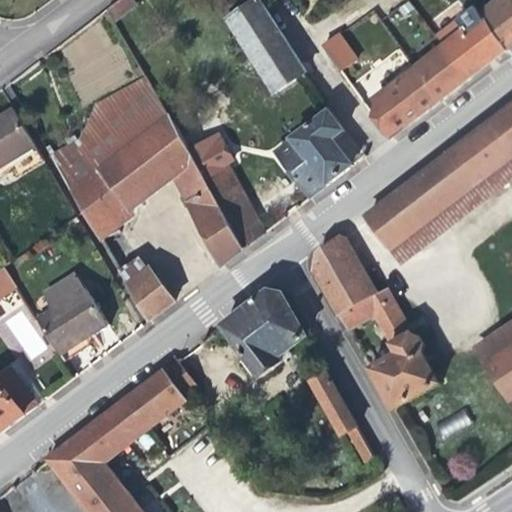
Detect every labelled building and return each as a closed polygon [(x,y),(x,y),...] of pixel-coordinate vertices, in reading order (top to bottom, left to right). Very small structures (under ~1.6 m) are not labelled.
[(316,74),(268,4),(238,26),(288,95),(316,74)] [(511,8),(493,23),(495,25),(511,51),(511,8)] [(511,51),(495,25),(477,40),(460,52),(480,79),(495,68),(511,54),(511,51)] [(460,52),(477,40),(466,26),(445,42),(456,56),(460,52)] [(338,31),(319,46),(340,72),(358,57),(338,31)] [(475,82),(480,79),(460,52),(456,56),(475,82)] [(466,89),(475,82),(456,56),(427,77),(446,104),(466,89)] [(427,77),(379,114),(398,140),(446,104),(427,77)] [(57,160),(77,194),(105,174),(94,160),(117,141),(129,156),(178,120),(154,80),(106,111),(90,139),(57,160)] [(0,175),(42,149),(20,112),(0,124),(0,175)] [(301,185),(306,181),(320,199),(361,168),(343,143),(355,133),(339,115),(286,155),(299,173),(294,177),(301,185)] [(511,118),(375,221),(398,253),(511,166),(511,118)] [(94,160),(105,174),(77,194),(104,239),(181,183),(202,223),(228,269),(248,254),(222,202),(211,181),(197,154),(178,120),(129,156),(117,141),(94,160)] [(366,147),(355,133),(343,143),(361,168),(375,158),(366,147)] [(197,154),(211,181),(230,170),(239,164),(224,139),(197,154)] [(511,166),(398,253),(409,267),(511,189),(511,166)] [(211,181),(222,202),(242,191),(230,170),(211,181)] [(248,254),(269,238),(242,191),(222,202),(248,254)] [(319,278),(355,339),(375,326),(370,317),(366,309),(379,301),(346,243),(323,261),(319,278)] [(126,275),(138,295),(159,279),(147,261),(126,275)] [(0,305),(21,290),(11,273),(0,280),(0,305)] [(181,304),(162,277),(159,279),(138,295),(155,324),(181,304)] [(93,291),(43,322),(64,358),(92,341),(115,327),(93,291)] [(366,309),(370,317),(376,314),(396,302),(391,293),(386,296),(379,301),(366,309)] [(289,367),(285,363),(312,343),(288,302),(276,299),(229,334),(246,355),(251,362),(251,367),(263,381),(268,382),(289,367)] [(396,302),(376,314),(403,363),(378,378),(400,414),(445,389),(428,359),(432,352),(427,343),(419,343),(396,302)] [(511,337),(489,353),(511,387),(511,337)] [(171,377),(190,403),(204,392),(186,366),(171,377)] [(16,373),(0,384),(0,442),(16,430),(44,409),(16,373)] [(145,511),(113,469),(195,408),(190,403),(171,377),(150,393),(117,418),(80,446),(55,464),(91,511),(145,511)] [(349,440),(354,438),(364,432),(333,379),(318,388),(349,440)] [(445,438),(472,422),(464,408),(437,425),(445,438)] [(364,432),(354,438),(372,469),(382,463),(364,432)]
